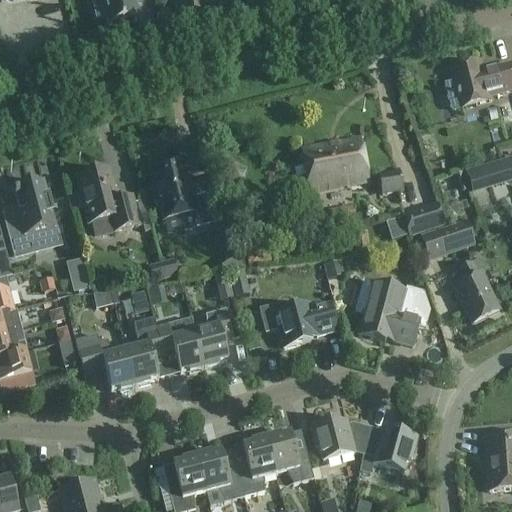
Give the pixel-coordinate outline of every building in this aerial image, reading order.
[(134,3),(133,0),(100,0),(105,17),(107,27),(138,20),(134,3)] [(172,0),(175,18),(206,14),(204,0),(172,0)] [(9,43),(28,41),(24,10),(5,13),(9,43)] [(452,73),(455,83),(447,85),(444,89),(450,112),(455,113),(492,104),(491,100),(511,94),(511,67),(484,75),(481,65),(452,73)] [(300,152),(308,196),(338,191),(343,190),(367,185),(359,141),(300,152)] [(215,165),(235,228),(250,224),(230,160),(215,165)] [(467,192),(469,192),(497,183),(501,195),(511,191),(511,177),(505,180),(499,160),(461,172),(467,192)] [(155,207),(158,207),(163,225),(195,216),(192,207),(210,202),(205,180),(194,183),(195,185),(187,186),(182,166),(149,174),(154,192),(151,193),(155,207)] [(131,200),(116,204),(108,173),(76,181),(88,227),(111,222),(114,235),(138,229),(131,200)] [(380,197),(385,196),(401,193),(398,174),(377,177),(380,197)] [(57,241),(51,217),(47,200),(47,201),(42,185),(13,192),(15,198),(12,199),(14,203),(16,203),(17,206),(15,207),(17,213),(17,214),(3,218),(3,216),(1,216),(12,259),(29,254),(28,249),(57,241)] [(437,206),(401,218),(402,220),(408,239),(408,240),(444,229),(437,206)] [(330,227),(355,223),(353,209),(328,213),(330,227)] [(408,239),(402,220),(385,226),(391,244),(408,239)] [(466,225),(420,240),(428,264),(474,249),(466,225)] [(340,264),(323,268),(326,282),(343,277),(340,264)] [(164,282),(176,279),(173,269),(168,266),(161,268),(164,282)] [(472,328),(498,313),(477,277),(475,278),(470,267),(454,276),(460,287),(451,291),(472,328)] [(153,285),(164,282),(161,268),(153,270),(150,275),(153,285)] [(0,282),(5,281),(11,279),(9,270),(0,272),(0,282)] [(235,301),(249,297),(243,275),(230,279),(235,301)] [(69,281),(72,295),(89,290),(86,277),(69,281)] [(226,277),(213,280),(219,303),(232,300),(226,277)] [(0,317),(14,314),(5,281),(0,282),(0,317)] [(366,319),(363,318),(357,338),(385,346),(386,343),(412,350),(420,322),(401,317),(403,312),(370,303),(366,319)] [(310,307),(277,315),(280,329),(278,330),(283,352),(311,345),(311,341),(337,335),(330,307),(311,312),(310,307)] [(194,335),(203,371),(227,365),(222,345),(232,343),(225,312),(204,318),(205,321),(204,333),(194,335)] [(0,339),(21,334),(16,313),(14,314),(0,317),(0,339)] [(203,371),(194,335),(182,339),(176,329),(176,326),(155,331),(163,361),(175,358),(179,377),(203,371)] [(124,354),(134,389),(157,383),(153,364),(163,361),(155,331),(135,336),(136,340),(135,351),(124,354)] [(0,362),(25,356),(25,355),(27,355),(21,334),(0,339),(0,362)] [(319,354),(346,346),(343,336),(316,344),(319,354)] [(134,389),(124,354),(113,357),(108,347),(107,344),(98,346),(96,338),(75,343),(77,352),(84,381),(105,376),(110,395),(134,389)] [(25,356),(0,362),(0,385),(3,398),(35,389),(32,377),(31,377),(25,356)] [(9,411),(43,401),(40,392),(6,402),(9,411)] [(362,458),(369,431),(353,426),(347,428),(346,424),(340,426),(339,422),(310,430),(316,451),(319,451),(323,465),(356,456),(362,458)] [(369,431),(362,458),(374,461),(372,467),(404,476),(408,462),(411,462),(417,441),(390,434),(389,436),(369,431)] [(511,437),(485,439),(487,468),(493,467),(492,463),(498,463),(499,467),(511,465),(511,437)] [(266,444),(275,479),(286,476),(291,484),(292,487),(313,482),(305,454),(295,457),(290,438),(266,444)] [(275,479),(266,444),(242,450),(247,470),(236,472),(244,500),(263,495),(263,493),(263,482),(275,479)] [(197,462),(206,497),(217,494),(223,504),(223,506),(244,500),(236,472),(225,475),(220,456),(197,462)] [(206,497),(197,462),(173,468),(178,488),(167,491),(172,511),(194,511),(194,500),(206,497)] [(511,492),(511,465),(499,467),(498,463),(492,463),(493,467),(487,468),(489,494),(511,492)] [(0,480),(0,511),(18,511),(9,478),(0,480)] [(63,511),(92,511),(102,510),(95,483),(59,493),(63,511)] [(336,511),(334,503),(320,506),(321,511),(336,511)]
